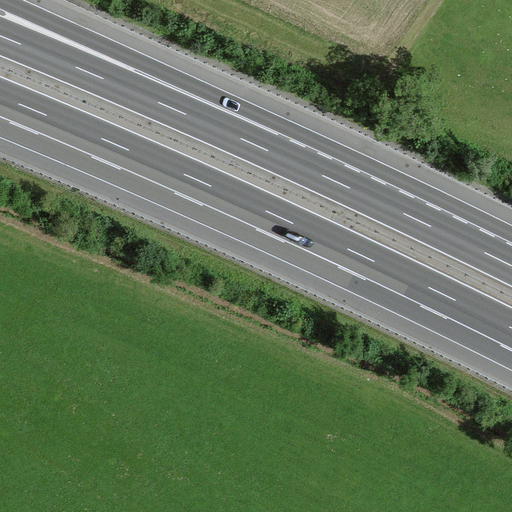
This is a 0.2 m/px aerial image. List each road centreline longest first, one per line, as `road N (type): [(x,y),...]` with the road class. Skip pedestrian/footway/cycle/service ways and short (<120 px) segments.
road 1 (motorway): [(319,178),(262,115),(0,3)]
road 2 (motorway): [(0,99),(337,244)]
road 3 (motorway): [(0,130),(190,209),(337,244)]
road 4 (motorway): [(319,178),(0,39)]
road 5 (motorway): [(511,268),(319,178)]
road 6 (motorway): [(337,244),(511,331)]
